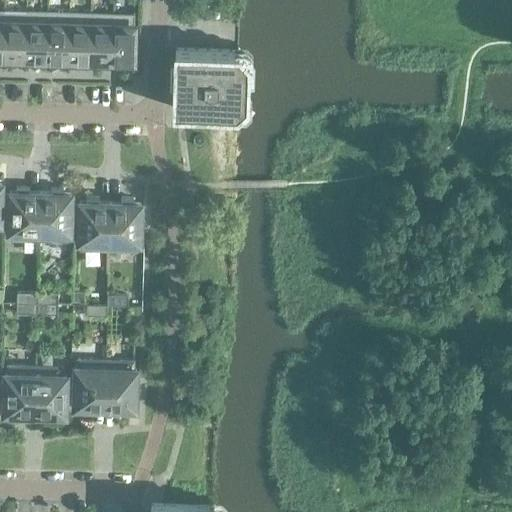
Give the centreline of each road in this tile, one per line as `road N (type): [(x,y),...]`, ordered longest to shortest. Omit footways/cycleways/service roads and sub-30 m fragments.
road 1 (unclassified): [(159,0),(159,118),(0,115)]
road 2 (unclassified): [(132,511),(132,492),(0,487)]
